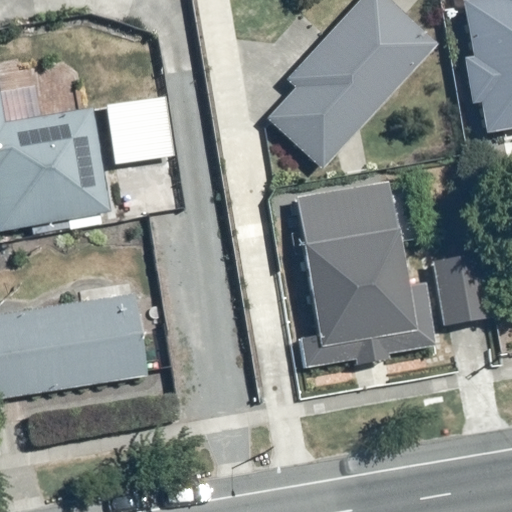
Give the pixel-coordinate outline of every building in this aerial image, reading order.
[(263,124),(316,174),(433,50),(379,0),(362,0),(284,82),(293,89),(263,124)] [(511,0),(477,0),(458,4),(481,140),(511,133),(511,0)] [(159,75),(100,79),(105,139),(163,135),(159,75)] [(0,235),(104,217),(87,112),(0,127),(0,235)] [(292,205),(311,351),(411,335),(387,186),(292,205)] [(130,298),(0,317),(0,402),(143,381),(130,298)]
